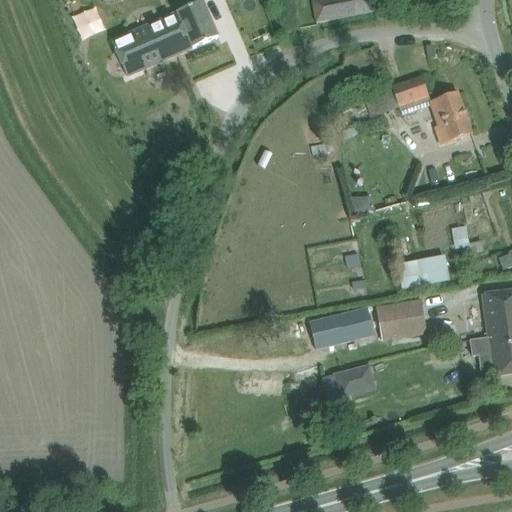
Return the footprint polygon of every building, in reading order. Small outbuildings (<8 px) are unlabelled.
[(311,0),(316,24),(375,12),(372,0),(311,0)] [(148,27),(111,43),(127,78),(192,50),(218,39),(210,21),(203,3),(176,15),(148,27)] [(434,131),(439,146),(471,135),(458,95),(431,105),(422,79),(365,98),(372,117),(397,109),(400,117),(431,107),(439,130),(434,131)] [(310,150),(313,159),(328,155),(325,146),(310,150)] [(345,259),(347,270),(359,268),(357,256),(345,259)] [(499,261),(503,272),(511,268),(511,262),(510,257),(499,261)] [(352,284),(353,292),(364,290),(362,282),(352,284)] [(470,341),(472,358),(490,356),(493,378),(511,375),(511,293),(480,297),(486,339),(470,341)] [(369,311),(374,343),(429,334),(424,303),(369,311)] [(337,316),(339,336),(367,332),(365,312),(337,316)] [(418,375),(421,385),(401,390),(408,415),(459,402),(449,366),(418,375)] [(369,368),(334,377),(340,400),(375,391),(369,368)]
